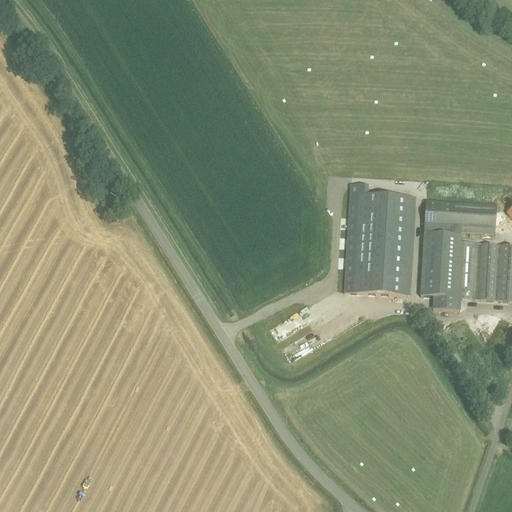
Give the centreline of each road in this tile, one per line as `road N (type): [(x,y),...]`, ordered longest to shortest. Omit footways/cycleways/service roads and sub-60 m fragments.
road 1 (unclassified): [(355,510),(285,439),(1,0)]
road 2 (unclassified): [(511,394),(471,511)]
